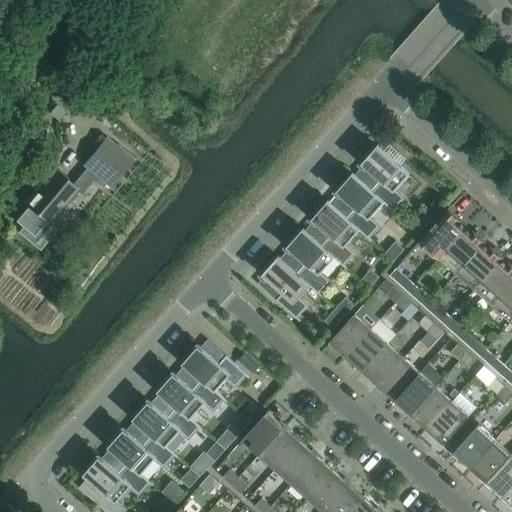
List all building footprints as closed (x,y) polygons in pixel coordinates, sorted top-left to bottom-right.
[(65,111),(56,104),(49,113),(58,120),(65,111)] [(25,202),(48,222),(76,189),(81,193),(97,174),(110,185),(133,158),(106,136),(84,164),(87,166),(72,183),(54,168),(25,202)] [(395,190),(410,173),(378,144),(362,162),(383,181),(374,191),(385,201),(384,201),(392,209),(403,197),(395,190)] [(370,217),(384,201),(385,201),(374,191),(353,172),(337,190),(358,208),(349,218),(360,229),(367,236),(378,224),(370,217)] [(345,245),(360,229),(349,218),(328,199),(312,217),(333,236),(324,246),(335,256),(335,257),(343,264),(353,252),(345,245)] [(438,257),(468,224),(456,214),(457,213),(449,207),(442,214),(420,241),(438,257)] [(419,232),(430,220),(421,212),(410,224),(419,232)] [(457,273),(486,241),(484,239),(486,237),(478,230),(476,232),(468,224),(438,257),(439,258),(440,257),(457,273)] [(320,273),(335,257),(335,256),(324,246),(303,227),(287,245),(308,264),(299,273),(299,274),(310,284),(310,285),(318,292),(328,280),(320,273)] [(394,260),(405,248),(396,240),(385,252),(394,260)] [(475,289),(504,257),(501,255),(503,253),(496,246),(494,248),(486,241),(457,273),(475,289)] [(299,297),(310,285),(310,284),(299,274),(299,273),(279,255),(262,273),(283,291),(277,299),(296,316),(306,304),(299,297)] [(493,305),(511,283),(511,264),(504,257),(475,289),(493,305)] [(415,283),(397,267),(390,274),(408,290),(415,283)] [(369,288),(380,276),(371,268),(360,280),(369,288)] [(433,299),(415,283),(408,290),(426,306),(433,299)] [(511,321),(511,319),(511,283),(493,305),(511,321)] [(403,294),(394,285),(387,293),(396,301),(403,294)] [(405,309),(412,302),(403,294),(396,301),(405,309)] [(345,316),(355,304),(346,296),(336,307),(345,316)] [(451,315),(433,299),(426,306),(444,322),(451,315)] [(334,328),(345,316),(336,307),(325,320),(334,328)] [(347,356),(372,327),(356,312),(330,341),(347,356)] [(435,322),(426,314),(419,322),(428,330),(435,322)] [(469,331),(451,315),(444,322),(462,338),(469,331)] [(437,338),(444,330),(435,322),(428,330),(437,338)] [(363,371),(388,342),(372,327),(347,356),(363,371)] [(487,347),(469,331),(462,338),(480,355),(487,347)] [(379,385),(405,356),(388,342),(363,371),(379,385)] [(467,351),(458,343),(451,350),(461,359),(467,351)] [(235,384),(246,372),(227,355),(220,362),(199,344),(183,362),(204,380),(215,390),(227,377),(235,384)] [(505,363),(487,347),(480,355),(498,371),(505,363)] [(476,359),(467,351),(461,359),(470,367),(476,359)] [(395,399),(421,371),(405,356),(379,385),(395,399)] [(511,369),(505,363),(498,371),(511,383),(511,369)] [(411,414),(437,385),(421,371),(395,399),(411,414)] [(215,390),(204,380),(195,390),(174,372),(158,389),(179,408),(191,418),(204,403),(212,410),(223,397),(215,390)] [(505,385),(496,377),(489,384),(498,392),(505,385)] [(427,428),(453,399),(437,385),(411,414),(427,428)] [(511,395),(511,391),(505,385),(498,392),(507,400),(511,395)] [(189,419),(191,418),(179,408),(170,418),(149,399),(133,417),(154,436),(155,435),(166,445),(168,443),(178,431),(187,439),(198,426),(189,419)] [(470,415),(453,399),(427,428),(444,443),(470,415)] [(251,420),(261,409),(252,401),(242,412),(251,420)] [(260,454),(285,425),(268,410),(243,439),(260,454)] [(239,433),(251,420),(242,412),(231,425),(239,433)] [(470,467),(496,438),(479,423),(453,452),(470,467)] [(276,468),(301,439),(285,425),(260,454),(276,468)] [(177,450),(168,443),(166,445),(155,435),(154,436),(145,446),(125,427),(109,445),(129,464),(130,463),(141,473),(143,472),(157,455),(166,462),(177,450)] [(486,481),(511,452),(496,438),(470,467),(486,481)] [(292,483),(317,454),(301,439),(276,468),(292,483)] [(214,460),(225,448),(216,440),(205,452),(214,460)] [(502,495),(511,484),(511,452),(486,481),(502,495)] [(308,497),(333,468),(317,454),(292,483),(308,497)] [(151,479),(143,472),(141,473),(130,463),(129,464),(120,473),(100,455),(84,473),(88,476),(79,486),(108,511),(124,511),(127,509),(117,501),(132,484),(140,491),(151,479)] [(190,487),(201,475),(192,467),(181,479),(190,487)] [(231,467),(223,476),(232,484),(240,475),(231,467)] [(324,511),(349,483),(333,468),(308,497),(324,511)] [(249,483),(240,475),(232,484),(241,492),(249,483)] [(324,511),(352,511),(366,497),(349,483),(324,511)] [(511,503),(511,484),(502,495),(511,503)] [(162,511),(167,511),(176,503),(167,495),(156,507),(162,511)] [(263,496),(255,505),(263,511),(265,511),(272,504),(263,496)] [(381,511),(382,511),(366,497),(352,511),(381,511)]
